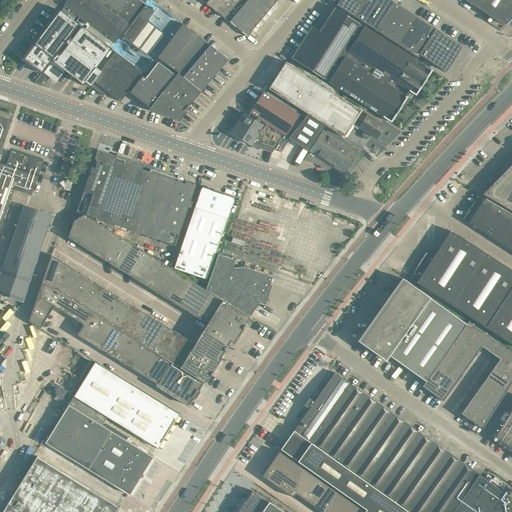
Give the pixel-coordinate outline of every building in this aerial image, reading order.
[(63,0),(62,3),(87,21),(112,40),(142,0),(63,0)] [(204,0),(204,1),(223,14),(234,0),(204,0)] [(243,0),(228,19),(245,33),(263,11),(272,0),(243,0)] [(354,0),(335,0),(334,2),(354,15),(361,4),(354,0)] [(363,0),(361,4),(354,15),(375,28),(393,0),(363,0)] [(393,0),(375,28),(385,35),(403,6),(393,0)] [(511,0),(467,0),(502,22),(511,11),(511,0)] [(143,2),(121,31),(122,35),(128,40),(146,17),(152,8),(143,2)] [(303,34),(289,55),(322,76),(323,75),(327,78),(327,79),(389,118),(404,94),(406,95),(406,94),(407,94),(410,90),(411,91),(413,92),(430,66),(362,24),(357,21),(358,21),(333,4),(312,36),(303,34)] [(403,6),(385,35),(395,41),(414,13),(403,6)] [(58,7),(21,57),(39,70),(40,69),(50,76),(56,68),(59,68),(61,66),(62,67),(81,81),(83,79),(88,83),(113,49),(108,45),(83,26),(59,8),(58,7)] [(414,13),(395,41),(406,48),(424,19),(414,13)] [(146,17),(128,40),(143,51),(148,51),(161,33),(161,28),(146,17)] [(424,19),(406,48),(416,54),(417,51),(417,52),(434,26),(424,19)] [(180,21),(155,54),(176,69),(181,74),(209,42),(181,20),(180,21)] [(87,21),(83,26),(108,45),(112,40),(87,21)] [(434,26),(417,52),(444,69),(460,43),(434,26)] [(209,42),(181,74),(198,88),(221,62),(224,59),(225,58),(226,56),(209,42)] [(113,49),(88,83),(89,83),(89,84),(101,93),(105,88),(119,98),(126,88),(140,69),(113,49)] [(140,72),(128,89),(131,92),(148,104),(177,115),(182,108),(181,108),(186,102),(187,103),(187,102),(198,88),(181,74),(176,69),(173,72),(172,71),(156,58),(144,75),(140,72)] [(284,58),(267,86),(305,111),(302,115),(301,116),(286,134),(307,148),(323,122),(341,134),(349,121),(356,126),(357,124),(363,128),(361,130),(360,131),(360,132),(360,133),(360,134),(361,135),(363,135),(364,135),(365,135),(366,134),(368,131),(374,135),(382,123),(379,121),(364,112),(358,108),(359,106),(339,94),(286,60),(284,58)] [(267,86),(264,90),(297,112),(302,115),(305,111),(267,86)] [(243,110),(230,129),(245,139),(249,142),(251,139),(272,146),(279,149),(287,137),(285,135),(300,114),(296,112),(297,112),(264,90),(262,89),(248,109),(251,110),(248,114),(243,110)] [(0,222),(12,187),(29,192),(41,159),(28,154),(28,155),(8,149),(3,162),(0,161),(0,145),(9,118),(0,115),(0,222)] [(308,149),(303,157),(324,164),(335,168),(337,166),(342,170),(356,149),(322,128),(313,141),(308,149)] [(95,148),(74,209),(75,209),(108,220),(129,160),(95,148)] [(62,155),(57,171),(62,173),(68,157),(62,155)] [(511,158),(480,191),(511,209),(511,158)] [(129,160),(108,220),(144,233),(165,172),(129,160)] [(165,172),(144,233),(173,242),(193,182),(165,172)] [(64,176),(61,185),(61,186),(66,187),(70,178),(65,176),(64,176)] [(200,184),(172,265),(205,275),(232,195),(200,184)] [(462,216),(462,217),(511,249),(511,212),(478,192),(462,216)] [(0,264),(0,291),(21,299),(50,213),(41,210),(21,203),(7,243),(1,262),(0,264)] [(75,209),(66,234),(77,241),(91,219),(75,209)] [(91,219),(77,241),(87,247),(101,225),(91,219)] [(101,225),(87,247),(97,254),(111,231),(101,225)] [(414,266),(408,274),(511,341),(511,268),(448,228),(431,254),(422,253),(421,266),(414,266)] [(111,231),(97,254),(107,260),(121,237),(111,231)] [(121,237),(107,260),(127,272),(141,249),(121,237)] [(141,249),(127,272),(136,278),(151,255),(141,249)] [(216,252),(204,287),(248,314),(248,313),(257,299),(263,302),(270,282),(268,281),(271,274),(242,264),(232,265),(231,256),(216,251),(216,252)] [(40,279),(50,285),(65,261),(49,252),(40,279)] [(151,255),(136,278),(146,284),(161,261),(151,255)] [(65,261),(50,285),(60,291),(74,268),(65,261)] [(161,261),(146,284),(156,290),(171,267),(161,261)] [(171,267),(156,290),(166,296),(181,273),(171,267)] [(74,268),(60,291),(69,297),(70,298),(84,274),(74,268)] [(181,273),(166,296),(176,303),(191,279),(181,273)] [(84,274),(70,298),(79,304),(94,280),(84,274)] [(357,338),(356,339),(380,356),(381,355),(383,351),(388,354),(422,378),(426,373),(432,364),(438,355),(445,346),(451,337),(458,327),(463,321),(424,293),(400,276),(392,288),(386,297),(385,297),(384,297),(383,297),(383,298),(382,298),(382,299),(382,300),(383,300),(383,301),(379,306),(359,335),(357,338)] [(40,279),(35,292),(52,302),(62,309),(69,297),(60,291),(50,285),(40,279)] [(191,279),(176,303),(205,321),(220,297),(191,279)] [(94,280),(79,304),(88,309),(89,310),(104,286),(94,280)] [(104,286),(89,310),(99,315),(99,316),(114,292),(104,286)] [(35,292),(26,317),(38,324),(52,302),(35,292)] [(114,292),(99,316),(109,322),(124,298),(114,292)] [(69,297),(62,309),(81,321),(88,309),(79,304),(70,298),(69,297)] [(193,341),(178,365),(201,379),(202,379),(207,372),(208,372),(211,368),(209,367),(217,355),(222,347),(229,336),(231,338),(239,326),(240,326),(243,322),(242,321),(247,313),(220,297),(205,321),(199,331),(193,341)] [(124,298),(109,322),(119,328),(134,304),(124,298)] [(134,304),(119,328),(128,334),(138,340),(139,340),(146,329),(136,323),(144,310),(134,304)] [(81,321),(75,331),(85,337),(99,315),(89,310),(88,309),(81,321)] [(144,310),(136,323),(146,329),(139,340),(148,346),(149,347),(164,323),(144,310)] [(99,315),(85,337),(95,343),(109,322),(99,316),(99,315)] [(463,321),(458,327),(479,342),(479,343),(488,350),(495,340),(464,318),(463,321)] [(109,322),(95,343),(105,350),(119,328),(109,322)] [(164,323),(149,347),(158,352),(159,353),(174,329),(164,323)] [(458,327),(451,337),(473,352),(479,343),(479,342),(458,327)] [(119,328),(105,350),(115,356),(128,334),(119,328)] [(174,329),(159,353),(168,359),(169,359),(184,335),(174,329)] [(128,334),(115,356),(125,362),(138,340),(128,334)] [(184,335),(169,359),(178,365),(193,341),(184,335)] [(451,337),(445,346),(466,361),(473,352),(451,337)] [(138,340),(125,362),(135,368),(148,346),(139,340),(138,340)] [(511,352),(495,340),(488,350),(496,355),(497,356),(497,355),(511,365),(511,352)] [(148,346),(135,368),(144,374),(158,352),(149,347),(148,346)] [(445,346),(438,355),(460,370),(466,361),(445,346)] [(158,352),(144,374),(155,380),(168,359),(159,353),(158,352)] [(438,355),(432,364),(453,379),(460,370),(438,355)] [(496,355),(490,364),(510,378),(511,374),(511,365),(497,355),(497,356),(496,355)] [(93,359),(72,393),(105,414),(156,445),(177,411),(93,359)] [(155,380),(154,382),(186,402),(191,394),(192,395),(196,387),(201,379),(178,365),(169,359),(168,359),(155,380)] [(432,364),(426,373),(447,388),(453,379),(432,364)] [(490,364),(484,373),(504,387),(510,378),(490,364)] [(509,511),(510,511),(510,510),(510,509),(511,509),(511,508),(511,507),(511,506),(511,505),(511,504),(511,503),(510,503),(510,502),(510,501),(510,500),(510,499),(509,499),(509,498),(509,497),(508,496),(508,495),(507,495),(507,494),(506,493),(506,492),(505,492),(505,491),(504,491),(504,490),(503,490),(502,489),(488,479),(455,456),(332,370),(312,398),(309,397),(306,395),(301,402),(307,406),(292,426),(291,428),(283,440),(279,446),(294,456),(365,506),(360,511),(285,511),(250,487),(233,511),(509,511)] [(419,382),(418,382),(419,383),(433,393),(440,398),(447,388),(426,373),(422,378),(419,382)] [(484,373),(478,382),(498,397),(504,387),(484,373)] [(478,382),(471,392),(492,406),(498,397),(478,382)] [(57,383),(53,389),(56,391),(54,392),(60,396),(65,388),(57,383)] [(471,392),(465,401),(486,416),(492,406),(471,392)] [(465,401),(458,410),(480,426),(486,416),(465,401)] [(66,402),(43,440),(127,492),(150,454),(99,422),(66,402)] [(511,413),(507,411),(491,436),(498,440),(504,445),(511,450),(511,449),(511,413)] [(277,448),(268,461),(299,482),(308,470),(277,448)] [(0,511),(111,511),(116,504),(35,454),(8,497),(7,500),(0,510),(0,511)] [(268,461),(260,473),(291,494),(293,490),(294,490),(299,482),(268,461)] [(299,482),(294,490),(302,496),(317,476),(308,470),(299,482)] [(317,476),(302,496),(311,502),(326,482),(317,476)] [(326,482),(311,502),(320,509),(335,489),(326,482)] [(335,489),(320,509),(324,511),(331,511),(344,495),(335,489)] [(344,495),(331,511),(345,511),(353,501),(344,495)] [(353,501),(345,511),(358,511),(362,507),(353,501)]
